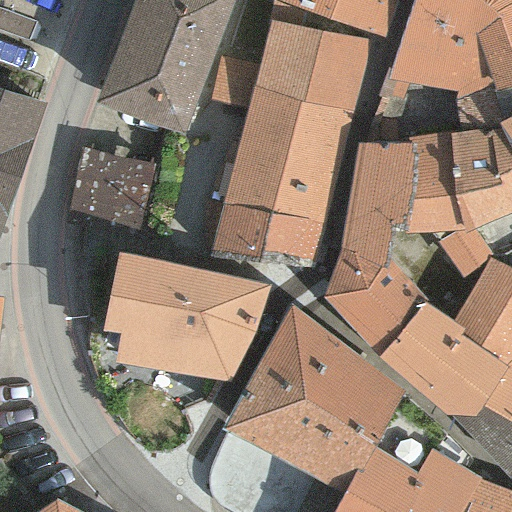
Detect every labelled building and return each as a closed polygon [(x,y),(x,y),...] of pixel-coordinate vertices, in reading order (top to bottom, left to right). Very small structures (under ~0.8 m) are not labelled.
[(184,136),(231,0),(131,0),(93,102),(184,136)] [(275,0),(275,1),(383,39),(396,0),(275,0)] [(511,0),(411,0),(390,70),(388,80),(453,92),(458,132),(498,128),(511,119),(511,0)] [(370,41),(269,22),(257,66),(248,109),(208,253),(258,265),(263,250),(315,261),(351,113),(370,41)] [(248,109),(257,66),(219,57),(210,100),(248,109)] [(388,80),(390,70),(386,69),(363,143),(406,145),(405,138),(448,133),(458,132),(453,92),(388,80)] [(0,235),(45,105),(0,90),(0,235)] [(458,132),(448,133),(453,196),(461,231),(463,235),(472,230),(511,212),(511,119),(498,128),(458,132)] [(356,143),(340,249),(380,269),(384,259),(390,225),(405,223),(404,234),(452,232),(461,231),(453,196),(448,133),(405,138),(406,145),(363,143),(356,143)] [(155,161),(81,147),(67,214),(140,227),(155,161)] [(452,232),(435,244),(460,279),(487,259),(492,257),(472,230),(463,235),(461,231),(452,232)] [(422,303),(425,300),(384,259),(380,269),(340,249),(322,299),(376,358),(422,303)] [(118,335),(113,363),(227,384),(253,334),(268,286),(116,253),(101,331),(118,335)] [(451,323),(422,303),(376,358),(448,417),(473,419),(511,359),(511,357),(511,269),(487,259),(451,323)] [(401,392),(288,307),(221,430),(343,496),(355,471),(360,473),(373,450),(401,392)] [(508,480),(511,482),(511,359),(473,419),(448,417),(508,480)] [(414,475),(373,450),(360,473),(355,471),(343,496),(333,511),(409,511),(424,481),(414,475)] [(428,452),(414,475),(424,481),(409,511),(460,511),(478,479),(428,452)] [(511,511),(511,492),(478,479),(460,511),(511,511)] [(78,511),(55,499),(36,511),(78,511)]
